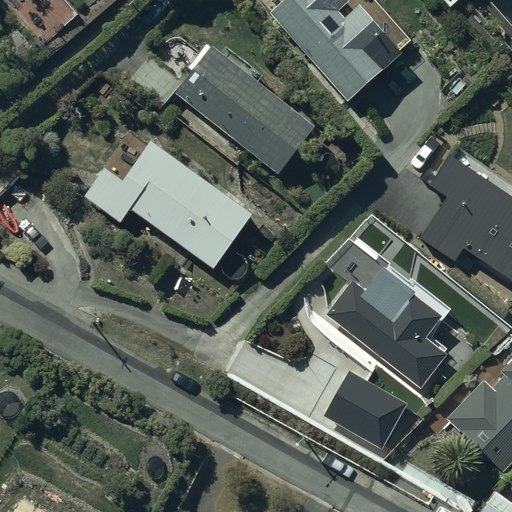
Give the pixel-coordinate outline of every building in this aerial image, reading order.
[(348,12),(337,0),(295,0),(272,19),(348,107),(402,63),(361,17),(346,30),(338,20),(348,12)] [(438,0),(451,14),(466,0),(481,0),(483,2),(485,0),(438,0)] [(316,137),(213,55),(212,56),(207,52),(190,73),(196,77),(178,99),(281,181),(316,137)] [(252,224),(154,150),(125,190),(106,176),(86,202),(121,229),(132,215),(213,276),(252,224)] [(413,308),(380,281),(365,300),(352,290),(328,319),(419,393),(444,361),(424,345),(440,325),(415,305),(413,308)] [(486,387),(450,422),(501,473),(511,461),(511,370),(504,379),(506,382),(494,394),(486,387)] [(511,511),(496,500),(486,511),(511,511)]
